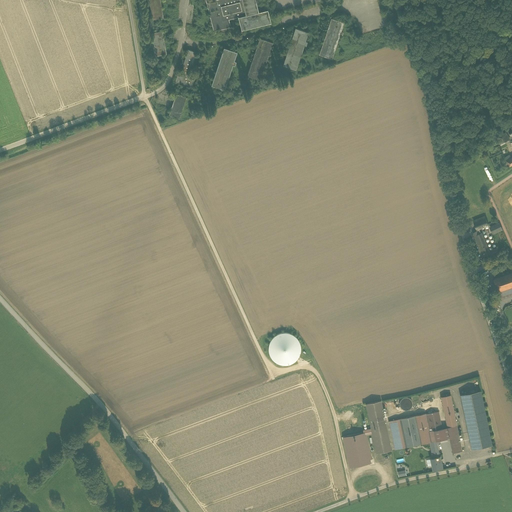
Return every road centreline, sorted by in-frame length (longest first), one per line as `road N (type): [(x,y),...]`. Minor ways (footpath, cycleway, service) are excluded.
road 1 (track): [(144,96),(269,370),(314,369),(332,407),(352,498)]
road 2 (unclassified): [(0,297),(99,402),(183,511)]
road 3 (unclassified): [(511,387),(461,227)]
road 4 (unclassified): [(144,96),(0,150)]
